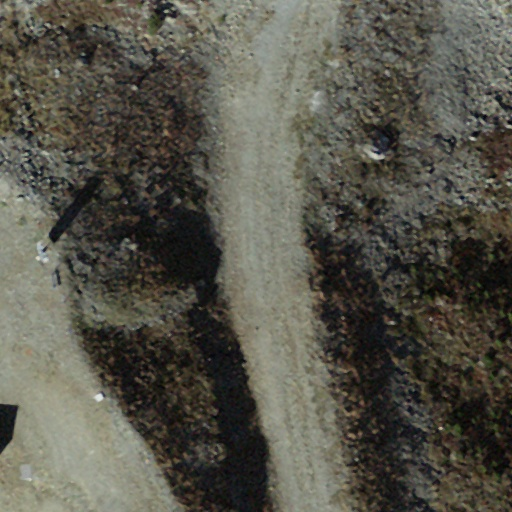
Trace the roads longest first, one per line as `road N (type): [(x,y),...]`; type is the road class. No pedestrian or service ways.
road 1 (track): [(304,0),(277,130),(285,298),(333,511)]
road 2 (track): [(96,511),(58,426),(0,402)]
